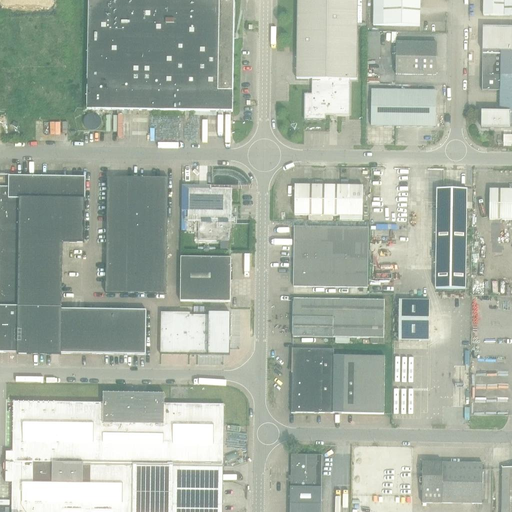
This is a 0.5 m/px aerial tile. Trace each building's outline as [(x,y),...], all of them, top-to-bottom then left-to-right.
[(88,0),(87,110),(160,111),(232,112),(233,92),(234,0),(88,0)] [(356,80),(357,0),(297,0),(296,79),(312,79),(312,95),(304,95),(304,120),(325,120),(325,115),(349,116),(349,80),(356,80)] [(419,27),(419,0),(373,0),(373,26),(405,26),(417,26),(419,27)] [(511,0),(482,0),(483,16),(503,16),(511,16),(511,0)] [(511,29),(482,29),(482,52),(482,91),(500,91),(500,102),(499,110),(499,112),(481,112),(481,128),(509,128),(509,124),(511,124),(511,29)] [(379,32),(367,32),(366,59),(379,59),(379,32)] [(395,75),(412,75),(412,59),(436,59),(436,43),(396,43),(395,75)] [(412,59),(412,75),(435,75),(436,59),(412,59)] [(435,127),(435,91),(371,90),(371,126),(435,127)] [(168,122),(157,122),(157,133),(167,134),(168,122)] [(84,243),(85,177),(9,176),(8,187),(0,187),(0,352),(145,355),(146,311),(62,310),(63,243),(84,243)] [(105,294),(160,295),(166,295),(168,179),(107,178),(105,294)] [(294,215),(317,216),(318,186),(295,186),(294,215)] [(339,216),(340,186),(318,186),(317,216),(339,216)] [(340,186),(339,216),(362,216),(363,186),(340,186)] [(231,222),(232,189),(188,189),(188,221),(198,221),(198,241),(229,242),(229,222),(231,222)] [(465,290),(467,190),(437,189),(435,289),(465,290)] [(511,220),(511,190),(489,190),(489,220),(511,220)] [(294,227),(294,257),(368,258),(368,228),(294,227)] [(368,258),(294,257),(293,287),(367,288),(368,258)] [(230,303),(231,258),(181,258),(180,302),(230,303)] [(481,292),(470,292),(469,303),(481,304),(480,310),(489,310),(490,302),(499,302),(500,288),(492,287),(493,276),(486,276),(486,283),(481,283),(481,292)] [(384,339),(384,300),(293,299),(293,320),(293,337),(335,338),(349,338),(371,338),(384,339)] [(429,341),(429,301),(399,301),(398,341),(429,341)] [(230,334),(230,314),(209,313),(209,316),(191,316),(191,313),(161,313),(160,355),(229,356),(230,334)] [(383,415),(384,357),(333,356),(333,350),(292,349),(291,413),(383,415)] [(474,395),(501,391),(500,385),(505,384),(504,379),(494,380),(492,367),(505,365),(503,352),(471,356),(473,371),(479,371),(480,381),(472,382),(474,395)] [(103,403),(13,402),(12,452),(6,452),(5,483),(12,483),(11,511),(222,511),(224,405),(164,404),(164,394),(103,393),(103,403)] [(320,511),(321,455),(291,455),(290,505),(289,511),(320,511)] [(482,464),(442,464),(422,463),(422,503),(442,503),(482,504),(482,464)] [(511,511),(511,468),(502,468),(501,511),(511,511)]
